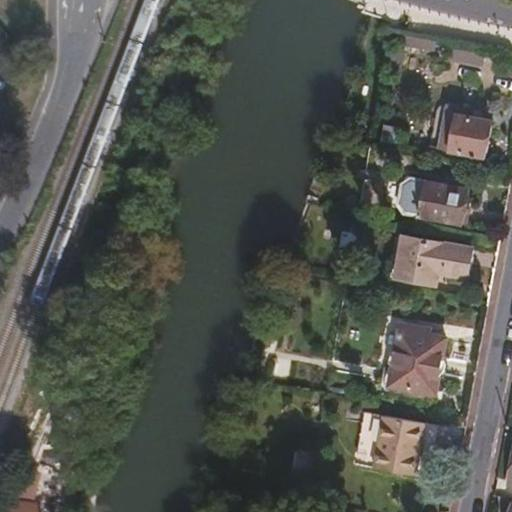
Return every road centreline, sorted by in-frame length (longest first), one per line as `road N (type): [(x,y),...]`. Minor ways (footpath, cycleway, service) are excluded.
road 1 (secondary): [(0,233),(30,183),(72,65),(82,0)]
road 2 (residential): [(511,300),(472,511)]
